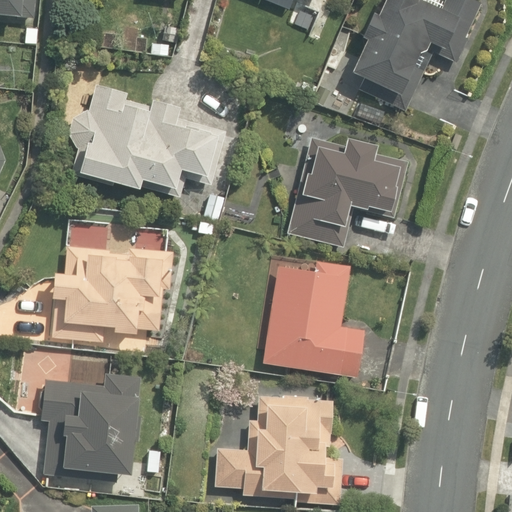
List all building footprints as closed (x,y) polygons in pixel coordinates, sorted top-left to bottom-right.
[(0,0),(0,21),(27,23),(27,0),(0,0)] [(446,0),(440,14),(407,0),(386,0),(349,87),(407,112),(430,58),(453,68),(481,4),(471,0),(446,0)] [(79,153),(72,177),(142,198),(144,188),(173,197),(178,177),(218,189),(234,133),(93,91),(86,116),(77,113),(66,149),(79,153)] [(349,152),(313,142),(287,234),(342,249),(352,213),(391,224),(409,159),(352,143),(349,152)] [(68,281),(51,280),(47,341),(106,345),(107,335),(162,339),(167,255),(134,253),(136,226),(103,224),(102,251),(70,249),(68,281)] [(99,389),(50,384),(41,383),(36,428),(46,429),(41,483),(129,493),(141,377),(101,373),(99,389)] [(246,450),(216,449),(215,493),(242,494),(242,503),(340,506),(342,441),(331,440),(332,400),(259,398),(258,422),(247,422),(246,450)]
